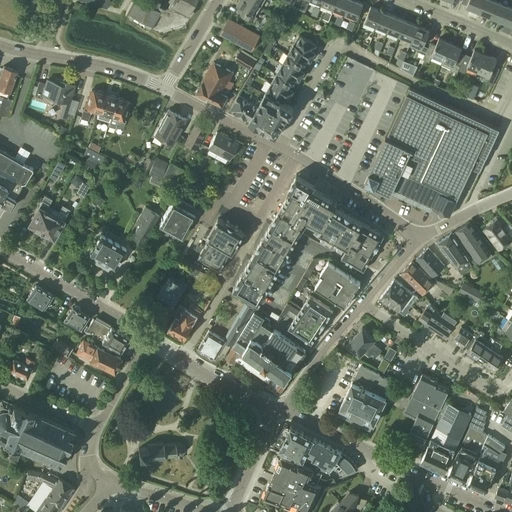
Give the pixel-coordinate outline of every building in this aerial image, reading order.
[(186,23),(198,0),(170,0),(167,5),(163,7),(151,0),(132,0),(125,14),(158,32),(186,23)] [(254,22),(257,16),(255,15),(260,6),(251,0),(238,0),(236,4),(243,8),(240,13),(254,22)] [(333,9),(337,0),(323,0),(322,4),(333,9)] [(350,0),(337,0),(333,9),(345,14),(350,0)] [(350,0),(345,14),(357,19),(363,3),(355,0),(350,0)] [(462,0),(462,2),(467,5),(467,7),(478,11),(482,0),(462,0)] [(490,16),(496,1),(493,0),(482,0),(478,11),(490,16)] [(305,11),(309,3),(303,1),(299,9),(305,11)] [(502,21),(508,6),(496,1),(490,16),(502,21)] [(317,16),(320,8),(315,5),(311,13),(317,16)] [(376,26),(382,11),(371,6),(365,21),(376,26)] [(511,25),(511,7),(508,6),(502,21),(511,25)] [(328,21),(332,13),(326,10),(323,18),(328,21)] [(388,31),(394,16),(382,11),(376,26),(388,31)] [(340,26),(344,17),(338,15),(335,23),(340,26)] [(400,36),(406,20),(394,16),(388,31),(400,36)] [(229,19),(221,34),(252,51),(260,36),(229,19)] [(352,30),(355,22),(350,20),(347,28),(352,30)] [(411,41),(418,25),(406,20),(400,36),(406,38),(404,44),(409,46),(411,41)] [(423,45),(430,30),(418,25),(411,41),(423,45)] [(369,45),(372,37),(367,34),(363,42),(369,45)] [(313,56),(316,51),(313,50),(316,45),(299,35),(294,45),(313,56)] [(272,36),(268,42),(273,45),(276,39),(272,36)] [(443,60),(450,43),(439,38),(436,45),(430,42),(427,51),(423,59),(429,62),(432,55),(443,60)] [(380,51),(384,42),(378,40),(375,48),(380,51)] [(464,57),(459,55),(462,48),(450,43),(443,60),(454,64),(453,67),(459,70),(466,54),(464,57)] [(311,60),(313,56),(294,45),(288,54),(305,64),(308,59),(311,60)] [(392,55),(395,47),(390,45),(386,53),(392,55)] [(479,71),(486,54),(475,49),(472,57),(466,54),(459,70),(465,73),(468,66),(479,71)] [(401,50),(398,58),(403,60),(407,52),(401,50)] [(255,61),(239,52),(235,59),(251,68),(255,61)] [(302,75),(305,70),(302,69),(305,64),(288,54),(283,63),(302,75)] [(492,85),(499,68),(494,66),(497,59),(486,54),(479,71),(489,76),(487,82),(492,85)] [(353,112),(369,80),(374,70),(373,69),(346,56),(329,92),(326,99),(335,104),(346,109),(353,112)] [(403,60),(400,68),(414,75),(417,66),(403,60)] [(213,61),(202,83),(226,95),(233,83),(229,80),(233,72),(213,61)] [(300,79),(302,75),(283,63),(277,73),(294,83),(297,78),(300,79)] [(0,114),(2,115),(16,70),(3,66),(0,75),(0,114)] [(291,93),(294,89),(291,88),(294,83),(277,73),(272,82),(291,93)] [(246,81),(251,84),(254,77),(250,75),(246,81)] [(480,84),(483,79),(477,76),(474,84),(473,83),(470,89),(467,95),(467,96),(473,98),(479,86),(479,84),(480,84)] [(42,98),(44,94),(65,101),(61,115),(67,116),(72,99),(70,98),(74,84),(56,78),(55,81),(48,79),(46,83),(39,80),(34,95),(42,98)] [(289,98),(291,93),(272,82),(266,92),(283,102),(286,97),(289,98)] [(228,96),(226,95),(202,83),(196,94),(223,106),(228,96)] [(250,84),(248,89),(254,92),(256,88),(250,84)] [(385,135),(367,174),(368,174),(368,173),(370,174),(371,178),(373,182),(372,184),(371,183),(371,184),(391,194),(394,188),(450,214),(457,198),(472,167),(480,171),(500,128),(490,123),(433,97),(410,86),(386,136),(385,135)] [(464,86),(461,92),(467,95),(470,89),(464,86)] [(256,88),(254,92),(259,96),(262,91),(256,88)] [(105,94),(92,90),(87,103),(85,103),(81,118),(88,120),(92,109),(99,111),(105,94)] [(321,96),(320,96),(326,99),(329,92),(328,92),(323,90),(321,96)] [(283,102),(266,92),(258,105),(259,106),(250,120),(249,121),(276,136),(289,114),(290,114),(294,108),(283,102)] [(99,111),(97,118),(110,122),(117,98),(105,94),(99,111)] [(240,116),(249,100),(239,94),(231,109),(233,110),(233,111),(240,116)] [(117,98),(110,122),(109,125),(115,127),(116,126),(123,128),(127,116),(125,115),(130,102),(117,98)] [(259,106),(258,105),(249,100),(240,116),(248,120),(248,119),(250,120),(259,106)] [(149,128),(157,111),(151,108),(143,125),(149,128)] [(174,121),(178,114),(168,109),(154,136),(163,140),(162,140),(173,120),(174,121)] [(172,145),(186,118),(178,114),(174,121),(173,120),(162,140),(163,140),(172,145)] [(196,147),(206,128),(195,123),(185,142),(196,147)] [(58,124),(56,129),(66,134),(68,129),(58,124)] [(208,147),(208,148),(209,148),(229,159),(238,144),(217,132),(208,147)] [(90,143),(88,147),(98,152),(100,148),(90,143)] [(87,147),(83,155),(100,163),(104,155),(98,152),(88,147),(87,147)] [(0,203),(9,209),(11,208),(16,200),(15,198),(22,186),(21,184),(25,183),(31,172),(32,171),(33,170),(32,168),(24,163),(14,157),(0,149),(0,203)] [(94,173),(99,163),(87,157),(84,163),(91,166),(88,171),(94,173)] [(56,180),(65,164),(58,160),(49,176),(56,180)] [(148,173),(152,163),(146,160),(141,170),(148,173)] [(176,185),(185,169),(171,161),(162,177),(176,185)] [(152,165),(148,174),(152,175),(157,178),(161,169),(152,165)] [(149,182),(160,187),(163,180),(160,179),(157,178),(152,175),(149,182)] [(83,196),(89,184),(82,180),(76,192),(83,196)] [(315,229),(319,231),(347,247),(342,256),(364,269),(375,250),(381,240),(384,234),(335,205),(337,201),(312,187),(311,187),(299,180),(294,189),(293,189),(289,196),(287,195),(233,288),(259,303),(268,288),(270,289),(271,290),(273,288),(273,287),(272,285),(270,284),(286,256),(289,257),(290,257),(292,256),(292,254),(291,253),(289,251),(308,219),(317,225),(315,229)] [(202,204),(205,198),(194,193),(192,198),(202,204)] [(95,194),(91,200),(99,204),(102,198),(95,194)] [(52,198),(45,195),(38,206),(27,226),(33,229),(33,230),(37,233),(38,233),(38,234),(39,234),(51,213),(45,210),(52,198)] [(199,209),(175,196),(172,201),(159,224),(181,237),(191,220),(192,221),(199,209)] [(52,240),(63,220),(69,208),(62,204),(56,216),(51,213),(39,234),(40,235),(41,235),(45,237),(46,236),(52,240)] [(142,243),(159,214),(145,206),(136,222),(139,224),(132,237),(142,243)] [(233,229),(227,225),(228,223),(218,217),(207,238),(208,239),(198,257),(220,270),(230,252),(232,253),(244,232),(234,226),(233,229)] [(500,249),(511,238),(511,237),(497,219),(484,229),(500,249)] [(469,220),(456,230),(479,264),(493,255),(469,220)] [(459,272),(473,262),(470,258),(452,232),(438,242),(456,268),(459,272)] [(114,268),(126,248),(100,234),(89,254),(94,257),(92,261),(107,269),(109,266),(114,268)] [(433,276),(445,265),(428,248),(417,258),(433,276)] [(301,290),(319,257),(316,257),(313,258),(306,270),(301,278),(296,287),(301,290)] [(320,273),(323,275),(315,286),(344,306),(348,301),(356,289),(355,289),(360,282),(329,260),(320,273)] [(423,293),(434,282),(412,261),(402,272),(423,293)] [(194,267),(189,274),(195,277),(199,270),(194,267)] [(214,283),(210,289),(214,292),(221,281),(213,277),(210,281),(212,282),(214,283)] [(406,302),(413,293),(395,279),(386,290),(385,291),(393,297),(396,294),(406,302)] [(175,281),(173,284),(167,281),(160,293),(174,302),(183,286),(175,281)] [(465,282),(460,291),(480,302),(485,292),(465,282)] [(44,310),(53,295),(36,285),(27,300),(44,310)] [(385,291),(381,298),(399,312),(399,311),(405,315),(409,310),(408,309),(411,305),(406,302),(396,294),(393,297),(385,291)] [(333,309),(310,294),(288,327),(312,342),(320,330),(329,316),(333,309)] [(285,312),(292,314),(294,303),(287,301),(285,312)] [(430,301),(425,308),(433,313),(435,309),(430,301)] [(188,307),(187,308),(186,308),(180,318),(177,316),(168,330),(185,339),(193,325),(194,326),(203,309),(191,302),(188,307)] [(81,308),(80,306),(77,304),(74,305),(73,306),(72,306),(64,321),(80,331),(89,315),(80,310),(81,308)] [(426,323),(433,313),(425,308),(419,318),(426,323)] [(426,323),(425,324),(436,331),(446,337),(446,336),(457,320),(448,314),(444,311),(442,314),(435,309),(435,310),(433,313),(426,323)] [(274,329),(274,330),(262,322),(265,317),(256,311),(227,357),(226,358),(233,362),(236,357),(240,356),(272,377),(267,385),(280,393),(288,381),(286,379),(306,349),(274,329)] [(238,314),(236,318),(245,323),(248,319),(238,314)] [(14,316),(10,327),(15,329),(20,318),(14,316)] [(110,328),(93,318),(89,327),(87,325),(84,331),(120,352),(121,350),(126,353),(133,340),(128,337),(129,336),(111,325),(110,328)] [(511,321),(508,319),(502,328),(511,334),(511,321)] [(472,333),(461,325),(452,340),(463,347),(464,345),(466,347),(476,332),(475,331),(473,333),(472,333)] [(374,343),(373,342),(376,338),(363,327),(355,335),(371,350),(374,346),(380,351),(382,349),(374,342),(374,343)] [(209,330),(199,347),(199,348),(208,353),(207,356),(213,359),(214,357),(216,357),(219,352),(227,357),(239,334),(230,328),(224,338),(211,331),(209,330)] [(482,336),(485,332),(482,329),(478,334),(476,332),(466,347),(470,349),(469,351),(478,357),(489,340),(482,336)] [(360,356),(364,351),(369,356),(372,353),(376,356),(380,351),(374,346),(371,350),(355,335),(347,344),(360,356)] [(67,357),(73,348),(57,338),(51,347),(67,357)] [(83,338),(76,353),(91,360),(115,371),(121,357),(116,354),(117,350),(106,345),(104,349),(96,345),(97,345),(83,338)] [(488,363),(501,342),(496,339),(493,343),(489,340),(478,357),(488,363)] [(496,350),(488,363),(495,368),(503,356),(499,353),(502,349),(500,348),(503,344),(501,342),(496,350)] [(391,345),(386,356),(393,360),(399,349),(391,345)] [(40,347),(35,358),(42,362),(47,351),(40,347)] [(27,378),(34,360),(26,357),(23,363),(13,359),(8,370),(27,378)] [(386,397),(394,380),(380,374),(380,373),(361,364),(340,407),(341,407),(338,414),(370,429),(373,422),(374,423),(386,397)] [(435,419),(450,388),(437,382),(438,380),(423,373),(404,413),(416,419),(407,438),(423,446),(435,419)] [(12,404),(1,399),(0,401),(0,408),(0,409),(0,447),(11,453),(9,458),(17,461),(20,453),(16,451),(17,448),(59,466),(75,430),(21,407),(12,403),(12,404)] [(448,402),(429,443),(421,460),(445,471),(455,448),(472,412),(463,408),(448,402)] [(511,430),(511,415),(508,414),(502,424),(511,430)] [(348,474),(358,469),(356,464),(354,460),(350,457),(346,454),(340,450),(341,450),(291,425),(279,448),(329,472),(333,465),(340,473),(344,469),(348,474)] [(484,442),(488,434),(470,425),(462,442),(480,450),(484,443),(484,442)] [(480,450),(483,451),(500,459),(502,460),(507,448),(504,446),(505,446),(488,434),(484,442),(484,443),(480,450)] [(164,443),(163,442),(148,443),(148,446),(138,448),(139,458),(149,457),(149,460),(165,458),(165,456),(176,455),(176,459),(182,458),(182,453),(185,450),(184,445),(181,442),(175,443),(164,443)] [(474,457),(477,451),(473,449),(470,455),(460,450),(449,471),(450,474),(463,480),(466,478),(476,457),(474,457)] [(470,483),(485,490),(489,484),(493,478),(492,477),(497,467),(496,467),(500,459),(483,451),(479,459),(469,481),(470,483)] [(282,454),(264,495),(305,511),(309,511),(321,486),(307,480),(310,474),(313,466),(298,459),(297,461),(282,454)] [(40,481),(40,480),(42,481),(29,501),(18,494),(13,501),(20,506),(26,510),(29,507),(36,511),(55,511),(73,486),(60,477),(58,479),(43,471),(28,469),(26,479),(40,481)] [(319,478),(310,474),(307,480),(321,486),(324,487),(336,483),(334,478),(326,481),(319,478)] [(509,481),(504,479),(500,484),(500,485),(496,494),(511,500),(511,480),(510,480),(509,481)] [(360,511),(365,506),(367,499),(358,496),(359,494),(350,491),(330,511),(360,511)]
